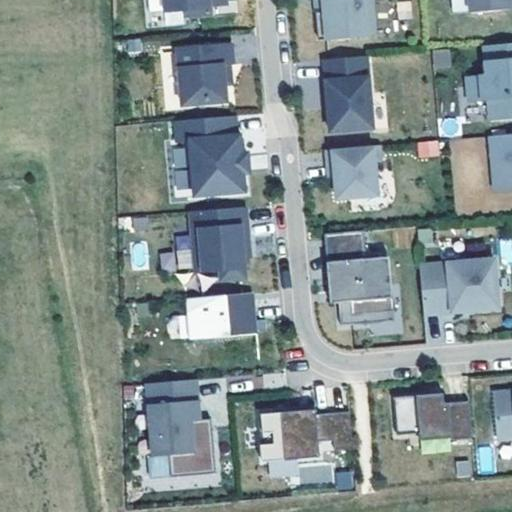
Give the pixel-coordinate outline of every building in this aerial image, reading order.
[(163,0),(147,0),(149,13),(164,12),(163,0)] [(163,0),(164,12),(184,10),(185,18),(213,15),(212,6),(223,5),(222,0),(163,0)] [(323,0),(315,0),(316,13),(324,12),(323,0)] [(323,0),(324,12),(316,13),(319,39),(367,35),(364,0),(323,0)] [(371,0),(364,0),(367,35),(375,34),(371,0)] [(469,0),(470,12),(510,9),(509,0),(469,0)] [(511,43),(484,46),(487,75),(467,76),(469,102),(489,100),(490,120),(511,118),(511,43)] [(232,45),(177,49),(182,105),(227,102),(226,84),(224,65),(230,64),(234,64),(232,45)] [(433,52),(435,67),(450,65),(448,50),(433,52)] [(367,56),(324,60),(328,97),(333,96),(334,109),(329,109),(331,131),(373,127),(367,56)] [(235,116),(176,121),(178,142),(190,141),(195,195),(245,191),(243,173),(242,154),(240,135),(237,136),(235,116)] [(511,133),(489,136),(493,190),(511,188),(511,133)] [(438,140),(419,142),(420,156),(439,155),(438,140)] [(380,145),(326,149),(328,167),(334,166),(335,176),(337,198),(377,195),(374,160),(381,159),(380,145)] [(246,207),(190,212),(195,272),(220,270),(221,280),(246,278),(244,257),(250,256),(246,207)] [(362,231),(333,234),(339,303),(342,327),(368,325),(367,321),(388,319),(382,258),(381,252),(364,253),(362,231)] [(333,234),(325,235),(331,303),(339,303),(333,234)] [(146,243),(130,244),(131,268),(147,268),(146,243)] [(160,271),(175,270),(174,251),(159,252),(160,271)] [(388,319),(367,321),(368,325),(396,322),(390,258),(382,258),(388,319)] [(495,259),(420,265),(424,314),(453,312),(453,308),(475,306),(476,310),(499,308),(495,259)] [(244,294),(186,298),(189,339),(257,334),(255,307),(245,308),(244,294)] [(199,419),(195,378),(141,383),(149,479),(214,474),(209,418),(199,419)] [(511,391),(494,393),(498,439),(511,438),(511,391)] [(452,440),(472,438),(469,401),(444,403),(443,393),(393,398),(397,435),(420,433),(451,430),(451,438),(452,440)] [(315,404),(280,408),(280,410),(280,413),(316,410),(315,404)] [(335,450),(353,448),(350,412),(316,415),(316,410),(280,413),(280,410),(258,412),(263,462),(320,457),(319,441),(334,440),(335,450)] [(420,433),(420,440),(451,438),(451,430),(420,433)] [(479,473),(491,473),(490,446),(477,447),(479,473)] [(351,472),(338,474),(339,489),(352,488),(351,472)]
